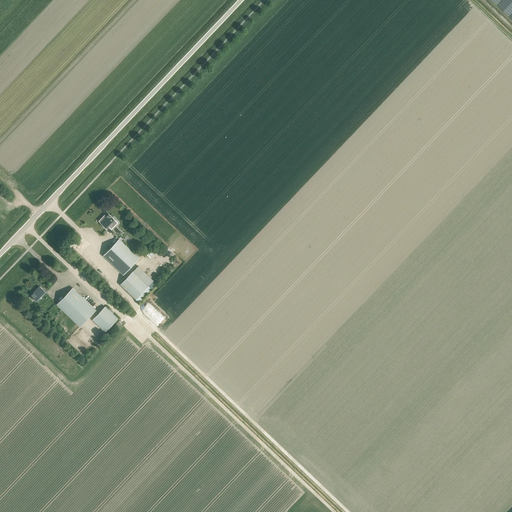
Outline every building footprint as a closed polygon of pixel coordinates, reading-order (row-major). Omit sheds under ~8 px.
[(105,215),(99,221),(107,228),(115,220),(109,214),(106,216),(105,215)] [(139,258),(119,239),(103,256),(123,275),(139,258)] [(163,259),(157,254),(153,258),(159,263),(163,259)] [(148,286),(133,271),(121,284),(136,299),(148,286)] [(39,286),(31,295),(37,301),(46,292),(39,286)] [(96,310),(73,288),(57,304),(80,327),(96,310)] [(105,306),(93,320),(105,331),(118,318),(105,306)]
